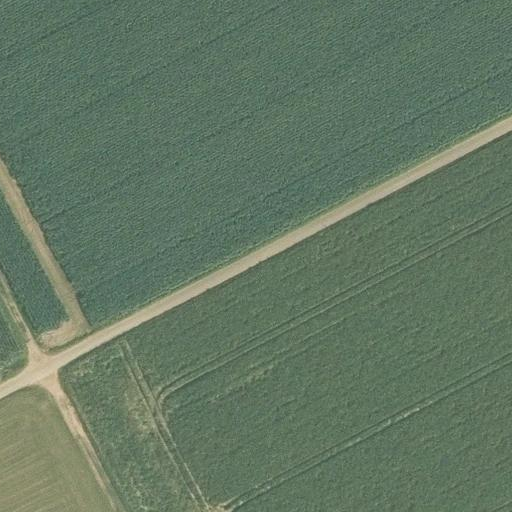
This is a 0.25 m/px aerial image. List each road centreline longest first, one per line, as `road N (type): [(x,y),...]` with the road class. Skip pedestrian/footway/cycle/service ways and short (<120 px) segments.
road 1 (track): [(0,392),(511,123)]
road 2 (track): [(0,289),(116,511)]
